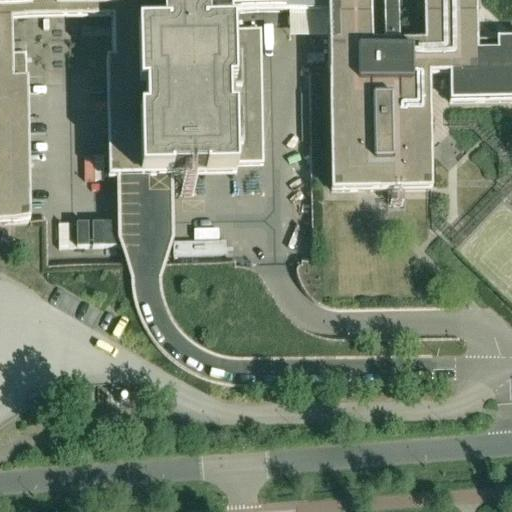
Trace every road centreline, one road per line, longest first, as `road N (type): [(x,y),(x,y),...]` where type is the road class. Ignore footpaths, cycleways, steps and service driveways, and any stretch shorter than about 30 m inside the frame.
road 1 (unclassified): [(511,446),(237,467)]
road 2 (unclassified): [(237,467),(0,485)]
